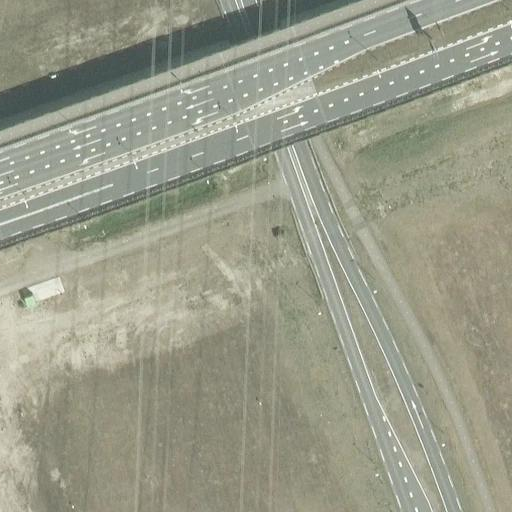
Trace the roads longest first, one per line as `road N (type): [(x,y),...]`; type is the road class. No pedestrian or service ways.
road 1 (unclassified): [(451,511),(412,402),(318,198),(249,0)]
road 2 (unclassified): [(226,0),(408,511)]
road 3 (tertiary): [(0,214),(511,33)]
road 4 (tertiary): [(443,0),(0,156)]
